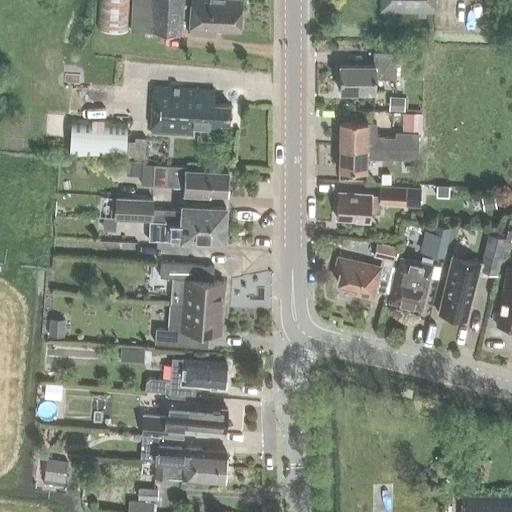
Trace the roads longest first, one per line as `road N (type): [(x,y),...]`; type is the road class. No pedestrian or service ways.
road 1 (secondary): [(305,336),(292,302),(292,0)]
road 2 (secondary): [(511,391),(305,336)]
road 3 (tertiary): [(298,511),(293,369),(305,336)]
